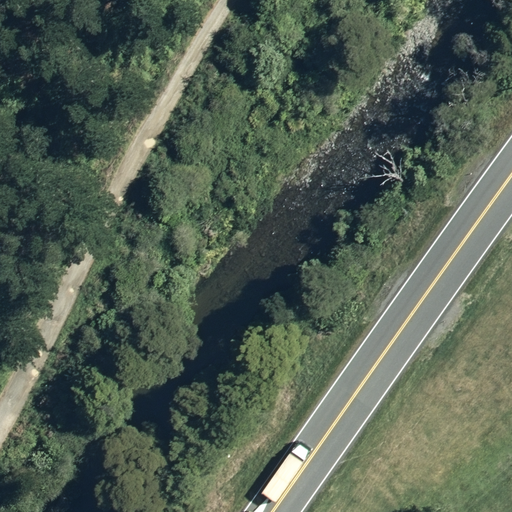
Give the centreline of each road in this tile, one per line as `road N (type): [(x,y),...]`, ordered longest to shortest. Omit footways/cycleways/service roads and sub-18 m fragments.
road 1 (unclassified): [(0,423),(167,92),(229,0)]
road 2 (trunk): [(262,511),(511,157)]
